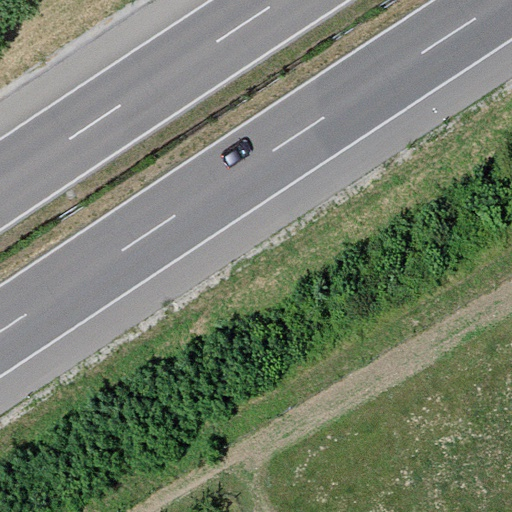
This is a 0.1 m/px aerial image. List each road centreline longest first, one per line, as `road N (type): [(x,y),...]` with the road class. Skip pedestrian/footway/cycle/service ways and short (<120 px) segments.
road 1 (motorway): [(0,333),(505,0)]
road 2 (track): [(166,511),(511,296)]
road 3 (motorway): [(282,0),(0,186)]
